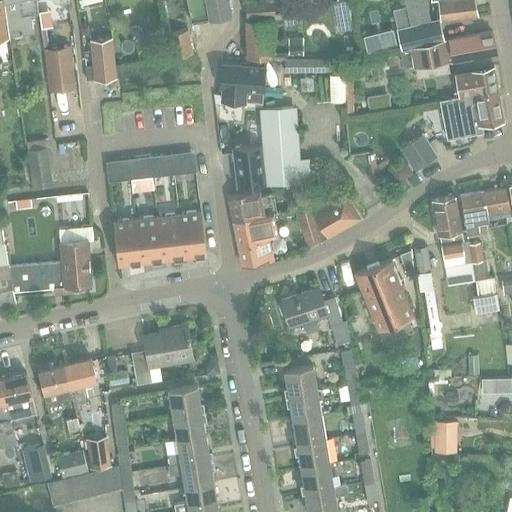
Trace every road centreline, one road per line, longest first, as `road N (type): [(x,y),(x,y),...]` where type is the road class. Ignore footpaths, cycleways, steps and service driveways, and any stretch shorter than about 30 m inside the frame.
road 1 (residential): [(233,277),(211,133),(98,148),(118,302)]
road 2 (residential): [(511,143),(302,260),(233,277)]
road 3 (residential): [(266,511),(224,279)]
road 4 (residential): [(0,329),(118,302)]
